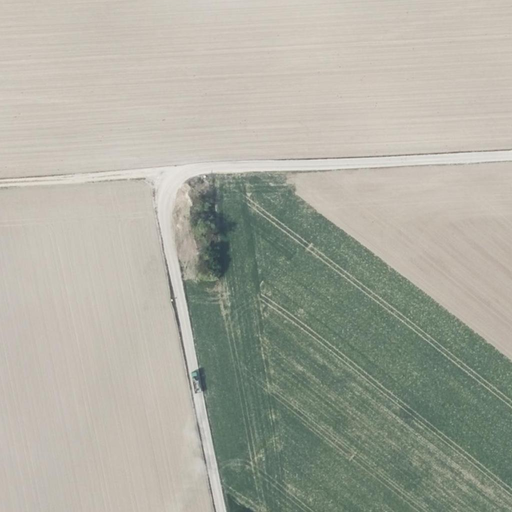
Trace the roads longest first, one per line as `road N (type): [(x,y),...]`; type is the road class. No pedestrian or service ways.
road 1 (track): [(218,511),(156,199),(164,177),(191,167),(511,159)]
road 2 (track): [(164,177),(0,183)]
